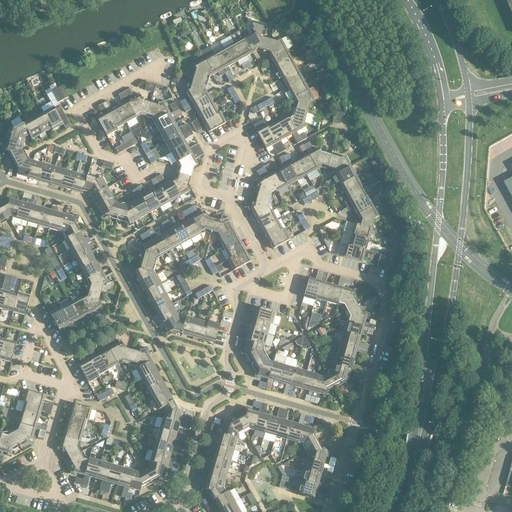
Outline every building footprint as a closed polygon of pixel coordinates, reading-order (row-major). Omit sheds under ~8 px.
[(184,30),(180,34),(183,39),(188,35),(184,30)] [(254,33),(244,38),(252,54),(253,54),(256,52),(263,54),(269,55),(271,59),(286,50),(280,40),(276,42),(274,42),(269,40),(256,36),(254,33)] [(306,33),(301,36),(304,41),(309,38),(306,33)] [(252,54),(244,38),(234,44),(247,67),(250,66),(248,61),(247,56),(252,54)] [(312,43),(309,38),(304,41),(306,46),(312,43)] [(247,67),(234,44),(224,49),(232,65),(237,62),(239,66),(241,65),(244,69),(247,67)] [(232,65),(224,49),(214,55),(224,74),(227,73),(225,69),(232,65)] [(291,60),(286,50),(271,59),(275,66),(271,68),(272,71),(291,60)] [(320,58),(317,53),(312,56),(314,61),(320,58)] [(224,74),(214,55),(204,60),(212,76),(219,72),(222,76),(224,74)] [(212,76),(204,60),(194,66),(196,70),(193,80),(204,83),(205,77),(207,76),(208,78),(212,76)] [(297,70),(291,60),(272,71),(274,74),(278,72),(282,79),(297,70)] [(302,80),(297,70),(282,79),(286,86),(282,88),(283,91),(302,80)] [(331,78),(328,73),(323,75),(326,81),(331,78)] [(174,75),(172,82),(178,84),(180,77),(174,75)] [(334,83),(331,78),(326,81),(329,86),(334,83)] [(204,83),(193,80),(190,90),(186,93),(192,103),(207,94),(205,90),(203,91),(202,89),(204,83)] [(308,90),(302,80),(283,91),(285,94),(289,92),(293,99),(308,90)] [(62,86),(52,92),(58,103),(68,97),(62,86)] [(133,94),(130,89),(123,93),(126,98),(133,94)] [(314,101),(308,90),(293,99),(295,103),(297,102),(297,103),(296,110),(307,113),(310,103),(314,101)] [(128,102),(126,98),(123,93),(117,96),(120,102),(122,100),(124,104),(117,108),(126,123),(136,118),(135,116),(128,102)] [(134,99),(128,102),(135,116),(141,113),(147,115),(150,104),(142,102),(143,99),(141,98),(139,94),(133,97),(134,99)] [(213,104),(207,94),(192,103),(188,105),(182,107),(185,113),(191,110),(189,108),(193,106),(197,113),(213,104)] [(237,95),(231,98),(235,105),(240,102),(237,95)] [(271,98),(266,101),(269,106),(274,103),(271,98)] [(184,99),(179,102),(182,107),(188,105),(184,99)] [(110,107),(108,102),(102,104),(116,129),(126,123),(117,108),(110,112),(108,108),(110,107)] [(157,106),(150,104),(147,115),(153,117),(156,122),(169,114),(166,108),(168,107),(165,102),(160,104),(158,103),(157,106)] [(179,109),(175,102),(169,105),(173,112),(179,109)] [(261,103),(256,106),(256,107),(258,111),(259,112),(264,109),(261,103)] [(116,129),(102,104),(97,107),(100,113),(102,111),(104,115),(97,119),(107,137),(117,131),(116,129)] [(218,114),(213,104),(197,113),(201,120),(197,122),(196,120),(191,122),(194,128),(218,114)] [(63,112),(60,107),(54,110),(53,108),(43,113),(52,129),(51,129),(52,131),(63,125),(63,124),(60,120),(58,115),(63,112)] [(182,115),(179,109),(173,112),(169,114),(156,122),(154,123),(160,133),(175,125),(171,118),(175,116),(176,118),(182,115)] [(307,113),(296,110),(294,116),(292,117),(291,115),(288,117),(296,133),(306,127),(304,123),(307,113)] [(333,121),(333,122),(340,124),(343,113),(336,111),(333,121)] [(52,129),(43,113),(33,119),(44,138),(47,137),(45,133),(51,129),(52,129)] [(220,113),(218,114),(194,128),(197,133),(202,130),(200,128),(204,126),(208,133),(226,124),(220,113)] [(296,133),(288,117),(278,123),(286,138),(294,134),(296,138),(293,140),(296,145),(301,142),(298,137),(296,133)] [(44,138),(33,119),(23,125),(28,135),(30,137),(31,140),(39,136),(41,140),(44,138)] [(68,121),(63,124),(63,125),(66,130),(71,127),(68,121)] [(278,123),(268,128),(267,128),(281,153),(286,150),(283,145),(281,146),(279,142),(286,138),(278,123)] [(28,135),(23,125),(14,130),(10,128),(7,140),(23,145),(24,140),(23,140),(23,138),(28,135)] [(190,130),(187,125),(182,127),(183,130),(179,132),(175,125),(160,133),(165,143),(190,130)] [(267,126),(256,132),(266,150),(273,145),(275,149),(273,151),(276,156),(281,153),(267,128),(268,128),(267,126)] [(139,140),(142,130),(141,128),(131,133),(133,136),(136,137),(138,141),(139,140)] [(141,138),(146,139),(146,141),(150,139),(145,129),(143,130),(141,138)] [(193,135),(190,130),(165,143),(171,153),(186,145),(182,138),(186,136),(188,138),(193,135)] [(304,133),(298,137),(301,142),(307,139),(304,133)] [(137,144),(134,138),(129,141),(132,147),(137,144)] [(7,140),(3,151),(7,152),(9,155),(14,164),(16,168),(17,169),(18,170),(16,175),(27,178),(32,161),(28,160),(26,156),(22,149),(23,145),(7,140)] [(124,144),(127,150),(132,147),(129,141),(124,144)] [(312,148),(309,142),(304,145),(307,151),(312,148)] [(201,150),(198,144),(193,147),(194,149),(190,152),(186,145),(171,153),(162,158),(165,163),(170,161),(170,160),(174,158),(177,164),(192,155),(196,153),(201,150)] [(307,151),(304,145),(298,148),(301,154),(303,152),(305,156),(298,160),(307,176),(317,170),(309,154),(307,151)] [(142,149),(145,155),(150,152),(147,146),(142,149)] [(0,159),(9,155),(7,152),(3,151),(0,149),(0,159)] [(319,149),(309,154),(317,170),(321,168),(320,166),(321,165),(328,167),(331,156),(321,153),(319,149)] [(291,159),(288,154),(283,157),(297,181),(307,176),(298,160),(291,164),(289,160),(291,159)] [(197,165),(192,155),(177,164),(178,167),(177,171),(175,180),(171,182),(180,197),(190,192),(187,187),(188,185),(191,175),(193,170),(193,167),(197,165)] [(341,159),(331,156),(328,167),(334,169),(335,171),(333,172),(335,175),(351,167),(345,157),(341,159)] [(154,159),(153,157),(148,159),(151,165),(156,162),(154,159)] [(297,181),(283,157),(278,159),(281,165),(283,164),(285,167),(278,171),(287,187),(297,181)] [(379,165),(376,159),(371,162),(373,167),(379,165)] [(43,165),(32,161),(27,178),(39,182),(43,165)] [(55,168),(43,165),(39,182),(50,185),(55,168)] [(271,170),(269,165),(263,168),(266,173),(268,177),(275,190),(276,192),(278,191),(280,195),(289,191),(287,187),(278,171),(271,175),(269,171),(271,170)] [(356,177),(351,167),(335,175),(339,183),(335,185),(337,188),(356,177)] [(66,171),(55,168),(50,185),(61,188),(66,171)] [(266,173),(263,168),(255,172),(258,177),(266,173)] [(77,174),(66,171),(61,188),(72,191),(77,174)] [(88,178),(77,174),(72,191),(83,194),(85,188),(88,178)] [(161,175),(156,178),(169,203),(180,197),(171,182),(164,186),(162,182),(164,180),(161,175)] [(275,190),(268,177),(264,179),(263,177),(255,182),(257,186),(257,188),(259,189),(257,196),(268,200),(270,193),(275,190)] [(362,187),(356,177),(337,188),(338,190),(342,188),(346,195),(362,187)] [(97,180),(88,178),(85,188),(88,190),(90,190),(91,192),(89,193),(92,197),(107,188),(101,178),(97,180)] [(169,203),(156,178),(151,181),(154,186),(156,185),(158,189),(151,193),(159,208),(169,203)] [(511,178),(499,186),(511,208),(511,178)] [(391,187),(387,179),(381,182),(386,190),(391,187)] [(144,191),(141,186),(136,189),(150,214),(159,208),(151,193),(144,196),(142,193),(144,191)] [(367,197),(362,187),(346,195),(350,202),(346,205),(348,208),(367,197)] [(395,194),(391,187),(386,190),(390,197),(395,194)] [(113,199),(107,188),(92,197),(97,207),(111,200),(113,199)] [(150,214),(136,189),(131,192),(134,197),(136,196),(138,200),(131,204),(132,206),(139,219),(150,214)] [(319,197),(316,192),(310,196),(313,201),(319,197)] [(268,200),(257,196),(255,204),(252,203),(251,206),(247,208),(251,215),(253,214),(256,219),(269,211),(266,206),(268,200)] [(373,207),(367,197),(348,208),(349,210),(353,208),(357,216),(373,207)] [(21,202),(10,199),(8,204),(6,205),(1,207),(0,208),(0,226),(0,225),(8,220),(12,218),(16,219),(21,202)] [(29,205),(21,202),(16,219),(27,223),(33,201),(30,200),(29,205)] [(114,205),(111,200),(97,207),(101,214),(103,217),(107,215),(117,218),(120,207),(114,205)] [(36,202),(33,201),(27,223),(38,226),(43,209),(35,207),(36,202)] [(139,219),(132,206),(127,208),(120,207),(117,218),(127,221),(128,222),(129,225),(133,223),(139,219)] [(51,211),(43,209),(38,226),(49,229),(55,207),(52,207),(51,211)] [(58,208),(55,207),(49,229),(60,232),(61,230),(65,215),(57,213),(58,208)] [(378,217),(373,207),(357,216),(359,219),(361,218),(362,220),(361,226),(372,229),(374,219),(378,217)] [(192,219),(190,215),(187,210),(181,213),(184,218),(187,217),(189,221),(182,225),(190,240),(200,234),(199,233),(192,219)] [(271,210),(269,211),(256,219),(261,229),(276,220),(271,210)] [(199,215),(192,219),(199,233),(205,230),(211,232),(214,220),(206,218),(207,215),(205,215),(203,211),(198,213),(199,215)] [(70,217),(65,215),(61,230),(66,232),(69,237),(80,231),(76,225),(78,224),(77,222),(79,217),(71,215),(70,217)] [(175,223),(172,218),(167,221),(180,246),(190,240),(182,225),(175,229),(172,225),(175,223)] [(222,223),(214,220),(211,232),(217,233),(220,239),(234,231),(231,226),(233,226),(229,218),(225,221),(223,220),(222,223)] [(282,230),(276,220),(261,229),(262,230),(267,239),(282,230)] [(180,246),(167,221),(161,224),(164,229),(167,228),(169,232),(161,236),(170,252),(180,246)] [(307,223),(302,226),(305,232),(310,229),(307,223)] [(348,231),(347,234),(368,240),(372,229),(361,226),(355,224),(352,232),(348,231)] [(155,234),(152,229),(146,232),(149,238),(151,241),(159,255),(160,257),(170,252),(161,236),(155,240),(152,236),(155,234)] [(284,229),(282,230),(267,239),(273,250),(290,240),(284,229)] [(84,239),(80,231),(69,237),(64,240),(70,250),(89,240),(88,237),(84,239)] [(239,241),(234,231),(220,239),(218,240),(224,250),(239,241)] [(368,240),(347,234),(346,237),(351,238),(348,246),(365,251),(368,240)] [(91,242),(89,240),(70,250),(75,260),(91,252),(87,245),(91,242)] [(159,255),(151,241),(145,245),(144,243),(138,246),(141,251),(143,249),(144,251),(141,261),(152,265),(154,258),(159,255)] [(245,251),(239,241),(224,250),(229,260),(245,251)] [(347,245),(343,257),(362,263),(365,251),(348,246),(347,245)] [(195,249),(186,254),(189,259),(198,254),(195,249)] [(251,262),(245,251),(229,260),(228,260),(234,271),(251,262)] [(95,259),(91,252),(75,260),(81,270),(100,259),(99,257),(95,259)] [(386,257),(383,268),(391,271),(392,265),(394,260),(386,257)] [(102,262),(100,259),(81,270),(87,281),(88,280),(102,272),(98,265),(102,262)] [(152,265),(141,261),(138,271),(136,272),(135,270),(131,272),(135,280),(137,279),(139,283),(153,276),(150,271),(152,265)] [(218,273),(215,268),(210,271),(213,276),(218,273)] [(323,272),(317,270),(315,276),(318,277),(317,281),(309,279),(303,298),(315,301),(316,299),(315,299),(323,272)] [(106,279),(102,272),(88,280),(91,285),(89,291),(101,294),(103,287),(106,287),(106,285),(110,283),(108,278),(106,279)] [(329,274),(323,272),(315,299),(316,299),(326,302),(331,285),(323,283),(324,279),(327,280),(329,274)] [(155,275),(153,276),(139,283),(145,294),(160,285),(155,275)] [(345,279),(339,277),(337,283),(340,283),(339,287),(331,285),(326,302),(337,306),(338,303),(342,288),(344,284),(345,279)] [(10,282),(4,281),(3,287),(5,287),(4,291),(0,290),(0,308),(2,309),(10,282)] [(14,290),(15,284),(10,282),(2,309),(12,312),(17,295),(10,293),(11,289),(14,290)] [(166,295),(160,285),(145,294),(151,304),(166,295)] [(350,291),(342,288),(338,303),(344,305),(347,311),(357,305),(353,298),(356,297),(355,295),(356,290),(350,289),(350,291)] [(101,294),(89,291),(87,298),(82,300),(90,314),(97,310),(98,312),(103,309),(101,305),(101,303),(98,302),(101,294)] [(197,300),(203,296),(200,291),(194,295),(197,300)] [(18,293),(17,295),(12,312),(24,316),(30,297),(18,293)] [(171,305),(166,295),(151,304),(156,314),(171,305)] [(81,299),(71,304),(80,320),(87,316),(89,320),(87,321),(89,326),(95,323),(92,318),(90,314),(82,300),(81,299)] [(80,320),(71,304),(61,310),(75,335),(80,332),(77,326),(75,328),(73,324),(80,320)] [(177,316),(171,305),(156,314),(162,324),(175,317),(177,316)] [(361,313),(357,305),(347,311),(350,317),(349,322),(364,327),(366,320),(368,320),(369,314),(365,313),(364,311),(361,313)] [(275,313),(257,307),(254,316),(250,315),(251,312),(245,310),(243,316),(270,324),(270,325),(272,325),(275,313)] [(61,310),(61,308),(50,314),(59,331),(65,328),(67,332),(66,332),(69,337),(75,335),(61,310)] [(312,313),(308,327),(312,328),(318,324),(321,315),(312,313)] [(270,324),(243,316),(241,322),(247,323),(248,321),(252,322),(250,330),(267,335),(270,325),(270,324)] [(178,321),(175,317),(162,324),(164,328),(168,334),(171,332),(181,334),(184,323),(178,321)] [(186,318),(184,323),(181,334),(181,335),(192,338),(197,321),(186,318)] [(208,324),(197,321),(192,338),(203,341),(208,324)] [(208,322),(208,324),(203,341),(215,344),(220,325),(208,322)] [(347,322),(343,333),(360,338),(362,331),(367,332),(366,334),(372,336),(374,330),(368,328),(364,327),(349,322),(347,322)] [(323,327),(317,330),(320,335),(326,332),(323,327)] [(267,335),(250,330),(248,338),(244,337),(244,334),(238,332),(237,339),(242,340),(247,342),(262,346),(264,346),(267,335)] [(360,338),(343,333),(340,344),(367,352),(369,346),(363,345),(362,347),(358,346),(360,338)] [(301,347),(305,336),(295,341),(297,345),(301,347)] [(310,346),(305,336),(301,347),(306,348),(310,346)] [(16,344),(5,340),(0,357),(0,359),(11,363),(16,344)] [(107,346),(104,340),(99,343),(102,348),(104,347),(106,351),(99,355),(108,370),(117,365),(116,363),(109,350),(107,346)] [(116,346),(109,350),(116,363),(122,360),(128,362),(132,351),(124,348),(125,346),(123,345),(120,341),(115,344),(116,346)] [(262,346),(247,342),(245,349),(243,348),(241,354),(246,355),(246,353),(248,354),(253,363),(263,357),(260,352),(262,346)] [(367,352),(340,344),(337,355),(354,360),(356,352),(360,354),(360,356),(365,358),(367,352)] [(92,354),(89,348),(84,351),(98,376),(108,370),(99,355),(92,359),(90,355),(92,354)] [(139,353),(132,351),(128,362),(135,364),(138,369),(151,362),(149,357),(151,356),(147,349),(142,351),(140,350),(139,353)] [(98,376),(84,351),(78,354),(82,359),(84,358),(86,362),(79,366),(88,383),(99,378),(98,376)] [(354,360),(337,355),(334,367),(336,367),(351,371),(355,373),(361,374),(362,368),(357,366),(356,369),(352,368),(354,360)] [(266,363),(263,357),(253,363),(258,372),(258,374),(256,373),(254,378),(260,380),(261,378),(268,380),(272,365),(266,363)] [(157,372),(151,362),(138,369),(136,370),(142,380),(157,372)] [(272,363),(272,365),(268,380),(266,384),(265,390),(271,391),(273,386),(270,385),(272,381),(279,383),(284,366),(272,363)] [(295,369),(284,366),(279,383),(287,385),(286,389),(283,389),(281,394),(287,396),(295,369)] [(351,371),(336,367),(334,373),(328,376),(334,386),(343,381),(345,382),(345,384),(349,385),(351,379),(348,379),(351,371)] [(306,372),(295,369),(287,396),(293,398),(295,392),(292,391),(294,387),(301,389),(306,372)] [(162,382),(157,372),(142,380),(147,390),(162,382)] [(317,376),(306,372),(301,389),(309,392),(308,396),(305,395),(303,401),(309,403),(311,397),(312,393),(317,378),(317,376)] [(334,386),(328,376),(323,379),(317,378),(312,393),(320,395),(319,397),(325,398),(326,394),(324,393),(324,391),(334,386)] [(117,381),(115,388),(125,391),(127,384),(117,381)] [(168,392),(162,382),(147,390),(153,400),(168,392)] [(45,396),(26,390),(23,402),(25,402),(52,410),(54,404),(48,403),(47,405),(43,404),(45,396)] [(106,391),(101,394),(104,400),(109,397),(106,391)] [(173,402),(168,392),(153,400),(158,410),(163,407),(173,402)] [(99,403),(104,400),(101,394),(96,397),(99,403)] [(132,399),(129,394),(123,396),(126,402),(132,399)] [(261,403),(253,401),(251,407),(260,409),(261,403)] [(52,410),(25,402),(22,413),(39,418),(41,410),(45,412),(45,414),(50,416),(52,410)] [(177,409),(173,402),(163,407),(166,413),(165,419),(180,424),(182,416),(184,416),(186,411),(181,409),(180,407),(177,409)] [(267,405),(261,403),(260,409),(259,414),(254,429),(254,431),(265,434),(270,417),(262,414),(263,410),(265,411),(267,405)] [(92,409),(73,404),(72,405),(69,415),(86,420),(88,421),(92,409)] [(244,416),(237,420),(242,430),(248,427),(254,429),(259,414),(251,411),(252,409),(246,407),(244,412),(242,413),(244,416)] [(283,410),(278,408),(276,414),(278,415),(277,419),(270,417),(265,434),(275,437),(283,410)] [(289,411),(283,410),(275,437),(286,440),(292,423),(284,421),(285,417),(287,417),(289,411)] [(39,418),(22,413),(18,424),(21,425),(36,429),(40,430),(46,432),(47,426),(42,425),(41,427),(36,426),(39,418)] [(305,416),(299,414),(298,420),(301,421),(299,425),(292,423),(286,440),(297,443),(298,441),(302,426),(303,422),(305,416)] [(86,420),(69,415),(66,426),(83,431),(86,420)] [(163,419),(160,430),(177,435),(179,427),(183,428),(182,430),(188,432),(190,426),(184,425),(180,424),(165,419),(163,419)] [(242,430),(237,420),(230,424),(228,421),(226,422),(222,421),(220,427),(222,428),(220,435),(235,439),(237,433),(242,430)] [(36,429),(21,425),(19,431),(13,434),(19,444),(28,439),(30,440),(29,442),(34,443),(35,437),(33,437),(36,429)] [(83,431),(66,426),(63,437),(78,441),(80,442),(83,431)] [(310,429),(302,426),(298,441),(304,443),(307,449),(317,443),(314,436),(316,435),(315,433),(317,428),(311,426),(310,429)] [(177,435),(160,430),(156,440),(183,448),(185,442),(179,441),(179,444),(174,442),(177,435)] [(11,431),(1,433),(0,437),(0,451),(4,453),(4,455),(9,456),(11,452),(9,451),(9,449),(19,444),(13,434),(11,431)] [(235,439),(220,435),(216,434),(210,432),(208,438),(214,440),(215,437),(219,438),(217,446),(234,451),(237,440),(235,439)] [(78,441),(63,437),(62,442),(62,443),(61,445),(59,444),(57,450),(62,451),(63,449),(65,450),(69,459),(79,454),(76,448),(78,441)] [(116,442),(107,439),(107,440),(106,445),(114,447),(116,442)] [(183,448),(156,440),(153,451),(170,456),(172,449),(177,450),(176,452),(182,454),(183,448)] [(124,444),(116,442),(114,447),(123,450),(124,444)] [(321,450),(317,443),(307,449),(311,455),(309,461),(324,465),(326,457),(328,458),(330,452),(325,451),(324,449),(321,450)] [(234,451),(217,446),(214,454),(210,452),(211,450),(205,448),(203,454),(230,462),(234,451)] [(153,451),(150,462),(167,467),(171,469),(177,470),(179,464),(173,463),(169,462),(170,456),(153,451)] [(83,459),(79,454),(69,459),(74,468),(74,470),(72,469),(70,474),(76,476),(77,474),(85,476),(89,461),(83,459)] [(230,462),(203,454),(202,459),(208,462),(208,459),(213,460),(210,468),(227,473),(230,462)] [(253,456),(250,466),(258,462),(256,457),(253,456)] [(90,459),(89,461),(85,476),(84,480),(82,486),(87,488),(89,482),(87,481),(88,477),(96,479),(100,462),(90,459)] [(307,460),(304,471),(321,476),(323,468),(327,469),(326,472),(332,474),(334,468),(328,466),(324,465),(309,461),(307,460)] [(111,465),(100,462),(96,479),(103,481),(102,486),(100,485),(98,491),(104,492),(111,465)] [(167,467),(150,462),(149,466),(143,470),(137,473),(133,471),(128,489),(140,492),(141,487),(143,486),(144,488),(151,485),(159,480),(158,478),(159,477),(164,478),(167,467)] [(122,468),(111,465),(104,492),(109,494),(111,488),(108,487),(110,483),(117,486),(122,468)] [(133,471),(122,468),(117,486),(125,488),(124,492),(122,491),(120,497),(125,499),(127,493),(128,489),(133,471)] [(227,473),(210,468),(208,475),(204,474),(205,472),(199,470),(197,476),(203,478),(207,479),(222,483),(224,484),(227,473)] [(321,476),(304,471),(300,482),(327,490),(329,484),(323,482),(323,485),(319,483),(321,476)] [(222,483),(207,479),(205,487),(203,486),(201,492),(206,493),(207,495),(209,493),(213,501),(223,495),(220,489),(222,483)] [(298,481),(295,493),(314,498),(317,490),(321,491),(320,494),(326,495),(327,490),(300,482),(298,481)] [(229,492),(223,495),(213,501),(209,503),(204,506),(207,511),(212,508),(211,506),(215,503),(219,511),(234,502),(229,492)] [(251,494),(246,496),(249,502),(254,499),(251,494)] [(239,511),(234,502),(219,511),(239,511)]
